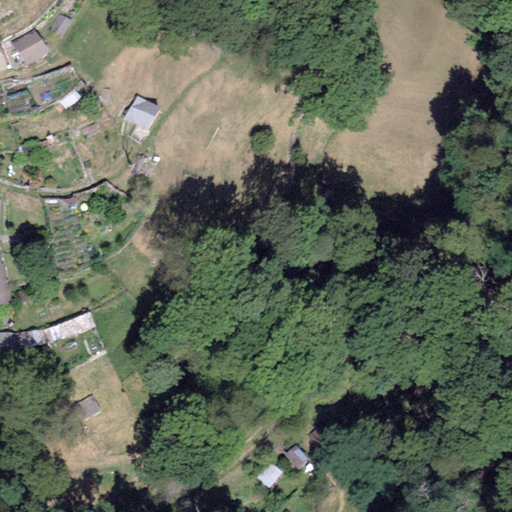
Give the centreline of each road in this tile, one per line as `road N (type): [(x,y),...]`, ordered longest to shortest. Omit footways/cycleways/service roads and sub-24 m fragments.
road 1 (track): [(134,511),(226,466),(274,414),(295,360),(321,242),(347,207),(392,213),(430,237),(511,342)]
road 2 (track): [(0,400),(53,415),(60,423),(54,452),(65,470),(120,466),(129,478),(124,496),(104,511)]
